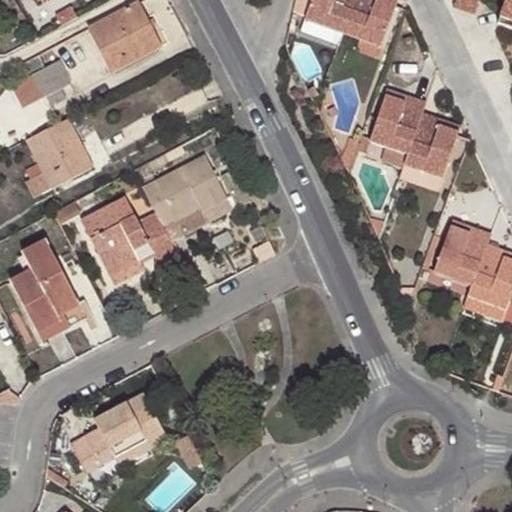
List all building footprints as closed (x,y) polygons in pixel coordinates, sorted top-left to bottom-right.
[(312,0),(306,18),(342,32),(353,0),(312,0)] [(353,0),(342,32),(360,38),(380,46),(396,0),(353,0)] [(454,0),(452,5),(473,14),(478,0),(454,0)] [(511,0),(505,0),(497,21),(511,27),(511,0)] [(159,45),(136,2),(129,6),(89,28),(112,71),(159,45)] [(342,32),(306,18),(302,31),(340,44),(342,32)] [(376,56),(380,46),(360,38),(356,50),(376,56)] [(28,61),(25,62),(48,107),(66,98),(62,87),(70,82),(58,59),(46,66),(40,54),(28,61)] [(407,151),(422,111),(426,101),(406,95),(404,101),(386,95),(370,139),(407,151)] [(407,151),(403,162),(441,176),(458,131),(438,123),(440,117),(422,111),(407,151)] [(91,168),(66,120),(30,139),(55,187),(91,168)] [(349,137),(345,149),(354,153),(358,140),(349,137)] [(205,156),(145,188),(154,207),(164,226),(177,219),(201,206),(204,210),(226,198),(205,156)] [(441,176),(403,162),(398,175),(436,190),(441,176)] [(159,260),(177,253),(164,226),(154,207),(135,216),(126,199),(82,221),(109,277),(142,261),(156,253),(159,260)] [(201,206),(177,219),(184,234),(209,221),(204,210),(201,206)] [(452,219),(450,225),(469,232),(471,226),(452,219)] [(469,232),(450,225),(434,270),(471,283),(486,243),(490,232),(471,226),(469,232)] [(43,340),(49,337),(45,330),(66,319),(64,313),(79,306),(46,241),(24,253),(33,271),(12,281),(43,340)] [(505,250),(486,243),(471,283),(467,295),(506,309),(511,292),(511,260),(503,257),(505,250)] [(146,269),(142,261),(109,277),(114,285),(146,269)] [(506,309),(467,295),(464,305),(501,319),(506,309)] [(45,330),(49,337),(70,326),(66,319),(45,330)] [(88,473),(117,458),(147,443),(151,450),(169,440),(145,396),(97,421),(102,431),(74,446),(88,473)] [(147,443),(117,458),(120,465),(151,450),(147,443)]
